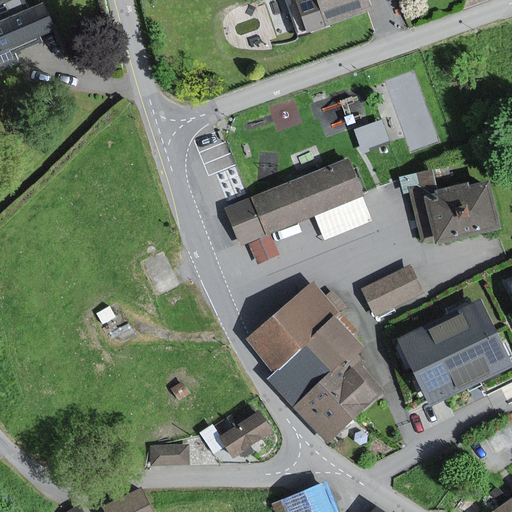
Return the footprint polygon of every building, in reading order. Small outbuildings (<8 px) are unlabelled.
[(29,0),(0,0),(0,68),(50,47),(29,0)] [(368,0),(303,0),(299,2),(309,30),(371,9),(368,0)] [(361,145),(390,135),(383,114),(354,124),(361,145)] [(227,209),(241,244),(362,195),(361,193),(348,160),(250,199),(227,209)] [(490,183),(457,190),(437,194),(435,188),(432,172),(401,179),(404,195),(411,193),(422,243),(435,240),(435,243),(467,236),(500,229),(490,183)] [(377,316),(423,293),(411,269),(365,291),(377,316)] [(247,343),(274,373),(332,321),(343,312),(315,281),(274,319),(247,343)] [(511,371),(482,309),(401,346),(430,408),(511,371)] [(359,353),(361,352),(332,321),(274,373),(268,379),(294,408),(324,381),(357,416),(382,393),(360,369),(367,363),(359,353)] [(357,416),(324,381),(294,408),(327,443),(357,416)] [(253,397),(216,420),(222,428),(259,406),(253,397)] [(271,432),(259,412),(236,425),(238,429),(220,439),(231,456),(271,432)] [(189,446),(151,447),(152,466),(189,465),(189,446)] [(287,501),(291,511),(337,511),(329,486),(287,501)] [(455,511),(470,511),(478,505),(465,490),(449,505),(455,511)] [(150,511),(142,491),(103,508),(105,511),(150,511)] [(511,511),(511,503),(498,511),(511,511)]
